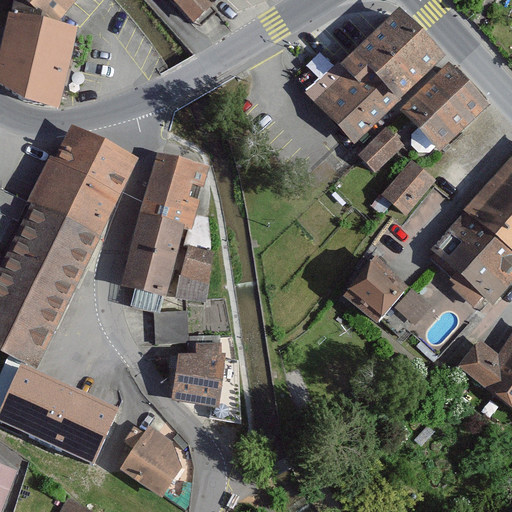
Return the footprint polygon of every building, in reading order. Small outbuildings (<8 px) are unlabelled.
[(15,0),(41,20),(60,24),(79,0),(15,0)] [(177,0),(197,19),(214,2),(212,0),(177,0)] [(435,56),(389,10),(305,92),(351,139),(435,56)] [(41,20),(1,11),(0,16),(0,86),(19,99),(55,107),(73,27),(60,24),(41,20)] [(445,62),(396,108),(436,151),(485,105),(445,62)] [(380,170),(409,141),(390,123),(362,153),(380,170)] [(135,162),(68,130),(0,270),(0,355),(33,372),(135,162)] [(208,167),(158,153),(140,212),(183,225),(193,228),(208,167)] [(511,293),(511,159),(462,215),(485,236),(453,272),(496,311),(511,293)] [(434,180),(408,160),(380,196),(406,216),(434,180)] [(183,225),(140,212),(123,286),(168,297),(183,225)] [(397,294),(363,265),(338,294),(373,323),(397,294)] [(190,308),(156,309),(157,339),(190,339),(190,308)] [(511,338),(495,364),(479,353),(466,373),(511,402),(511,338)] [(232,362),(184,356),(178,401),(225,408),(232,362)] [(107,410),(13,369),(0,399),(0,427),(84,463),(107,410)] [(171,447),(146,431),(120,471),(159,495),(177,466),(171,447)] [(0,511),(2,511),(17,473),(0,466),(0,511)] [(46,492),(38,511),(53,511),(59,497),(46,492)]
